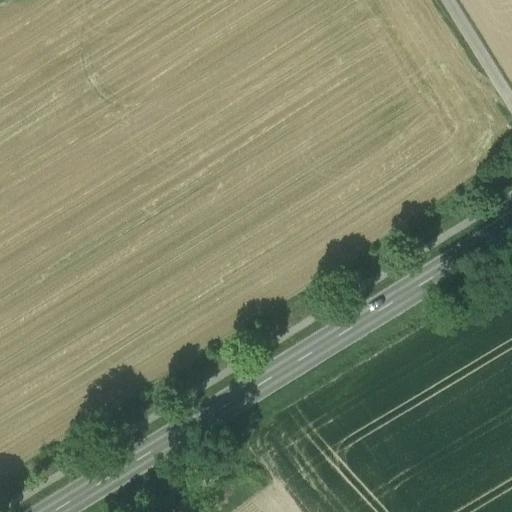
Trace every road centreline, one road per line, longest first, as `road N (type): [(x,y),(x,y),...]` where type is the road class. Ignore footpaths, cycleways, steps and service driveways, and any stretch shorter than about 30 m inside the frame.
road 1 (secondary): [(511,228),(53,511)]
road 2 (unclassified): [(447,0),(511,106)]
